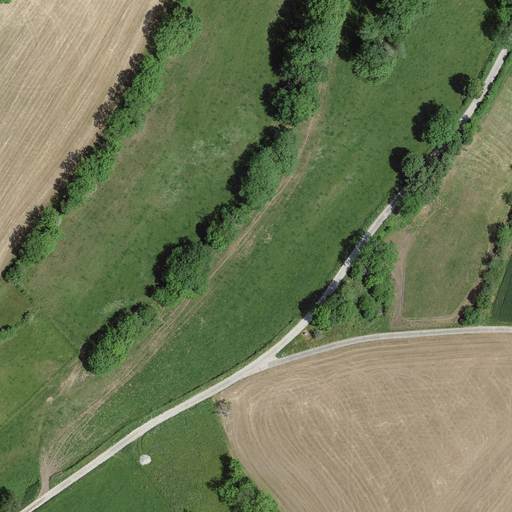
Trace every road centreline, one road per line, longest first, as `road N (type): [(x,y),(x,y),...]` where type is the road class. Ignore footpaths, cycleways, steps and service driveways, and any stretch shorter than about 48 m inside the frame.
road 1 (track): [(267,359),(318,308),(441,149),(511,42)]
road 2 (unclassified): [(25,511),(254,370)]
road 3 (unclassified): [(254,370),(377,338),(511,331)]
